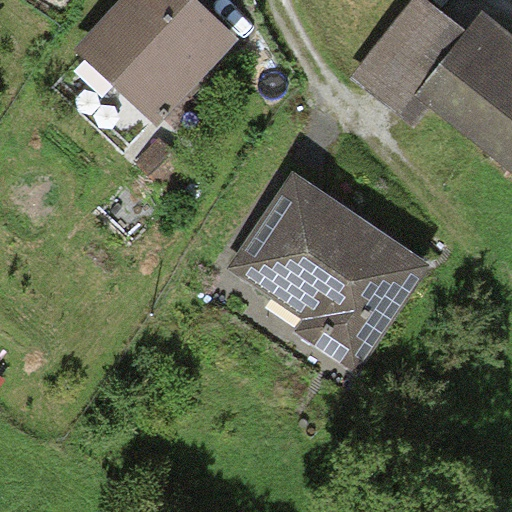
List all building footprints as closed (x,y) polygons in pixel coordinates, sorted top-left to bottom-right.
[(238,43),(193,0),(123,0),(75,51),(156,129),(238,43)] [(415,95),(466,35),(424,0),(416,0),(351,77),(414,129),(431,109),(415,95)] [(511,38),(483,15),(466,35),(415,95),(431,109),(511,175),(511,38)] [(189,168),(159,139),(136,162),(166,191),(189,168)] [(432,271),(294,175),(228,269),(302,321),(294,333),(358,377),(432,271)]
